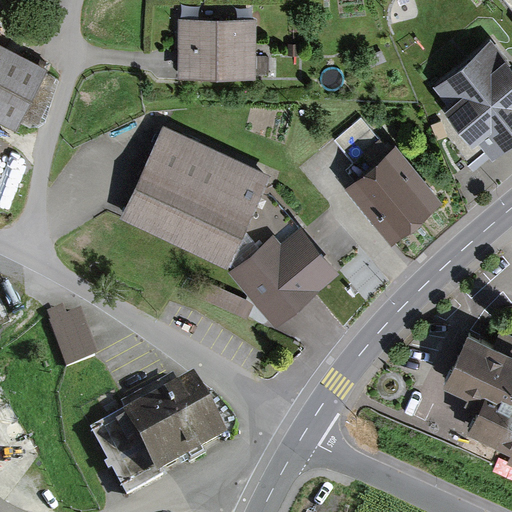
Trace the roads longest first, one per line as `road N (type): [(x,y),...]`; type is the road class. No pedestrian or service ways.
road 1 (unclassified): [(302,436),(21,257)]
road 2 (tertiary): [(302,436),(359,354),(417,291),(511,208)]
road 3 (residential): [(74,0),(21,257)]
road 4 (unclassified): [(302,436),(463,511)]
road 5 (residential): [(126,511),(207,488),(276,482)]
